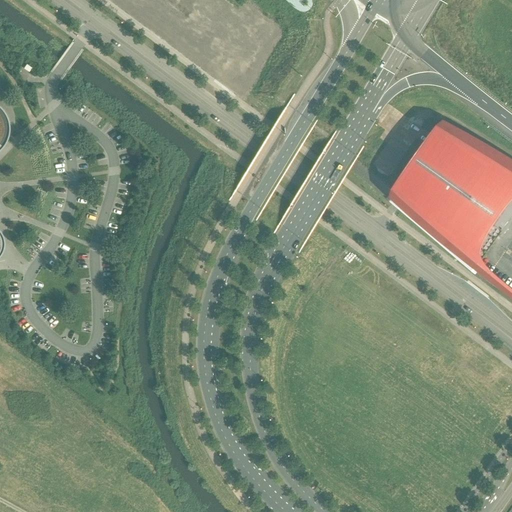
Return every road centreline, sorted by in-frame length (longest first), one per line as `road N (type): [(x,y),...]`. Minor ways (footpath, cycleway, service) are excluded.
road 1 (secondary): [(370,11),(240,226),(207,304),(210,398),(237,459),(284,511)]
road 2 (tertiary): [(511,338),(60,0)]
road 3 (secondary): [(325,511),(272,449),(251,386),(250,338),(267,275),(366,108)]
